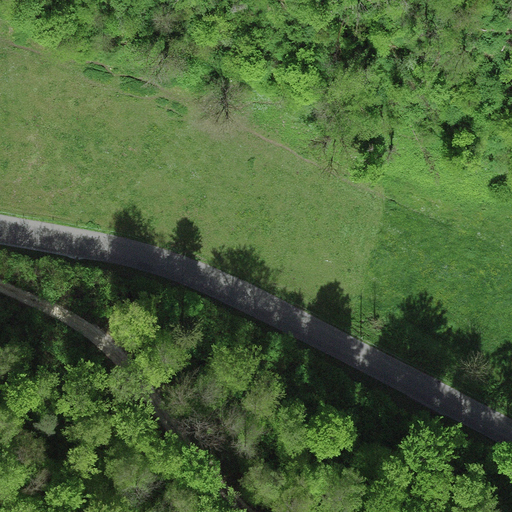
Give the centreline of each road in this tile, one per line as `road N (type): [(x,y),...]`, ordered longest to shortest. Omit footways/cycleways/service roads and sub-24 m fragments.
road 1 (tertiary): [(511,437),(192,273),(0,230)]
road 2 (residential): [(249,511),(191,452),(106,341),(0,283)]
